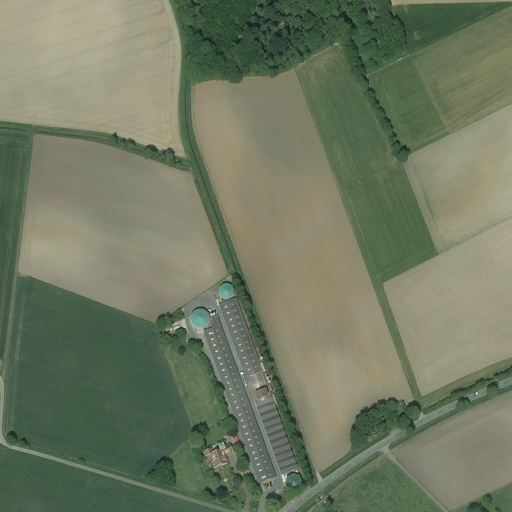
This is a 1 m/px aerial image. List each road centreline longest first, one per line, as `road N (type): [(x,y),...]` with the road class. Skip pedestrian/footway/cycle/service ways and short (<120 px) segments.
road 1 (unclassified): [(0,379),(5,445),(229,511)]
road 2 (tertiary): [(288,511),(381,445),(511,380)]
road 3 (track): [(2,382),(33,128)]
